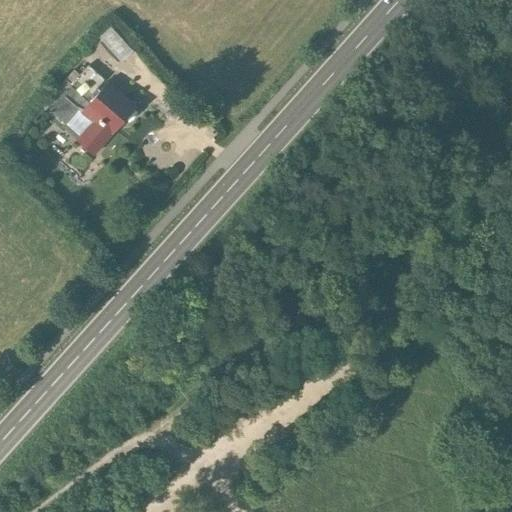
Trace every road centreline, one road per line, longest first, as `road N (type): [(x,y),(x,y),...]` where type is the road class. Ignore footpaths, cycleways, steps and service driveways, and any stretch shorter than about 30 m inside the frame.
road 1 (track): [(511,144),(32,511)]
road 2 (secondary): [(407,0),(0,437)]
